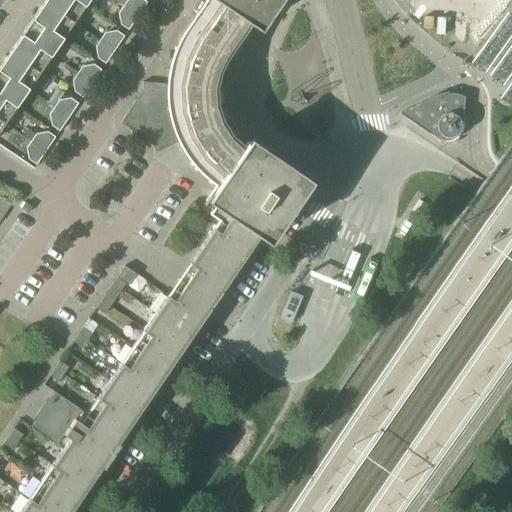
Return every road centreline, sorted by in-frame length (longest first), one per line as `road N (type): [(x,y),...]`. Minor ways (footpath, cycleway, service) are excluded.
road 1 (residential): [(245,324),(374,127),(342,0)]
road 2 (residential): [(118,511),(245,324)]
road 3 (residential): [(177,279),(0,161)]
road 4 (track): [(295,365),(294,387),(215,511)]
